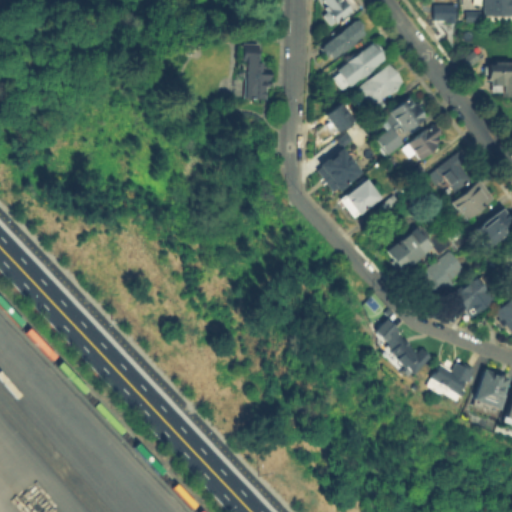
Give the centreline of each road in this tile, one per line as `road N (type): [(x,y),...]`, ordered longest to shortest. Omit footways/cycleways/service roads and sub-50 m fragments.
road 1 (primary): [(251,511),(0,247)]
road 2 (residential): [(511,358),(413,320),(294,198),(290,158)]
road 3 (residential): [(511,168),(382,0)]
road 4 (residential): [(290,158),(298,0)]
